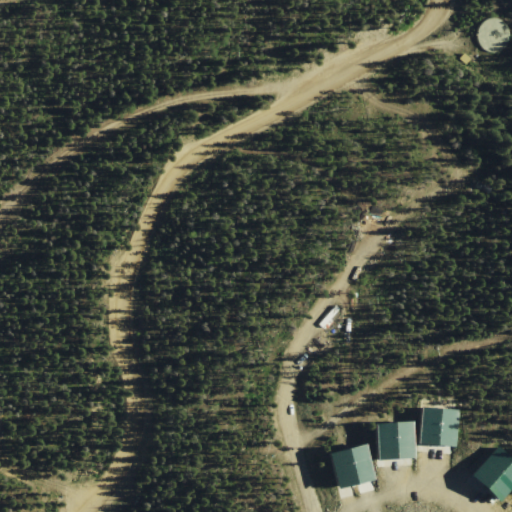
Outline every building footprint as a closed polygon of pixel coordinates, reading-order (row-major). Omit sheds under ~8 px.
[(506,42),(503,46),(498,49),(493,50),(488,50),(483,48),(479,44),(476,40),(475,35),(476,29),(478,24),(482,20),(488,18),(493,17),(499,19),(503,22),(506,26),(508,32),(508,37),(506,42)] [(470,59),(463,52),(457,59),(465,65),(470,59)] [(421,407),(459,410),(457,446),(418,443),(421,407)] [(376,458),(375,424),(413,423),(414,458),(376,458)] [(328,453),(364,445),(372,481),(336,489),(328,453)] [(497,446),(511,459),(511,489),(499,504),(469,476),(497,446)]
